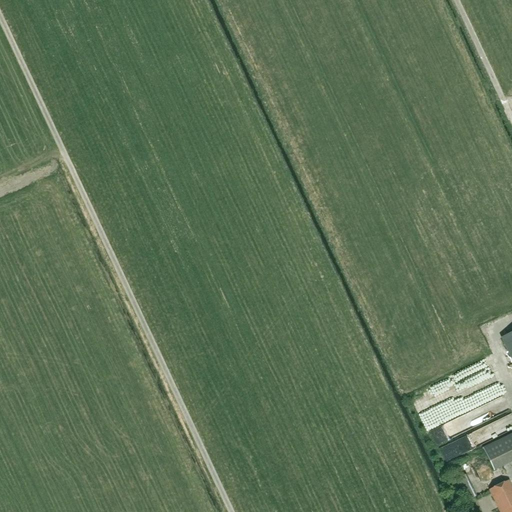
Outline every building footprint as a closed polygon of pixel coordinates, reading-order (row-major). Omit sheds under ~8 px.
[(467,446),(501,436),(498,426),(464,436),(467,446)] [(511,461),(511,433),(483,448),(494,470),(511,461)] [(445,464),(470,452),(463,438),(438,451),(445,464)] [(451,482),(462,503),(477,496),(466,474),(451,482)] [(511,511),(511,486),(509,480),(489,490),(499,511),(511,511)]
